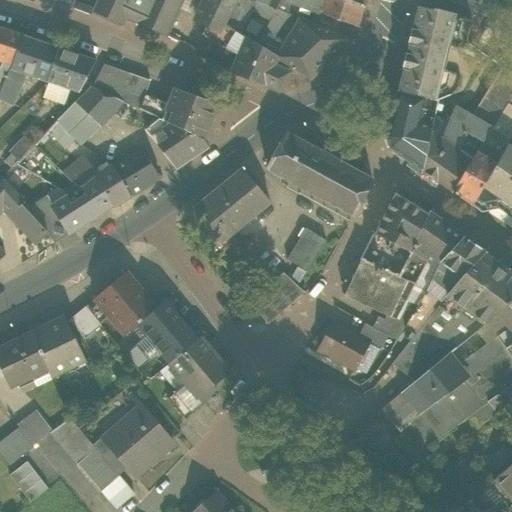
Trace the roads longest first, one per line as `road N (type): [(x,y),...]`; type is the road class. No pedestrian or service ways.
road 1 (residential): [(0,12),(111,45),(282,116)]
road 2 (residential): [(390,171),(270,376)]
road 3 (residential): [(270,376),(147,214)]
road 4 (residential): [(0,309),(43,289),(147,214)]
road 5 (residential): [(147,214),(282,116)]
road 6 (residential): [(282,116),(374,50),(391,0)]
